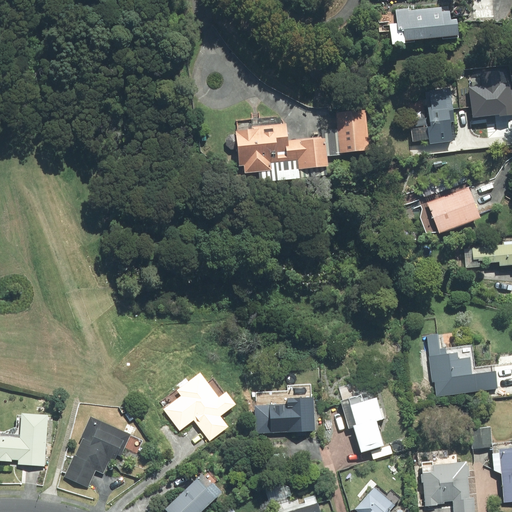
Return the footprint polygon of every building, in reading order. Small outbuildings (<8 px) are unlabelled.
[(470,0),(472,18),(492,17),(490,0),(470,0)] [(446,22),(445,7),(390,10),(391,26),(384,26),(385,49),(397,48),(397,43),(453,40),(452,22),(446,22)] [(450,92),(434,94),(435,104),(426,105),(428,126),(425,127),(427,144),(451,141),(449,124),(453,123),(450,92)] [(335,112),(338,153),(368,151),(364,109),(335,112)] [(287,140),(285,123),(250,126),(251,129),(234,130),(238,166),(242,165),(242,173),(271,170),(269,163),(296,160),(297,169),(326,167),(323,137),(287,140)] [(478,218),(467,187),(425,202),(436,233),(478,218)] [(410,232),(391,231),(391,241),(410,242),(410,232)] [(511,243),(470,248),(471,259),(476,259),(476,261),(486,260),(486,266),(511,264),(511,266),(511,243)] [(498,281),(498,271),(480,269),(479,279),(498,281)] [(449,394),(496,388),(494,371),(466,375),(465,369),(467,369),(466,357),(454,359),(453,353),(444,354),(443,348),(437,349),(436,340),(426,341),(431,382),(448,380),(449,394)] [(192,420),(208,441),(227,427),(218,416),(233,405),(223,392),(215,398),(196,373),(174,390),(178,396),(161,409),(178,431),(192,420)] [(309,397),(309,389),(284,390),(285,398),(283,398),(284,403),(253,405),(254,433),(286,432),(295,432),(295,436),(305,435),(305,431),(313,431),(311,397),(309,397)] [(382,446),(374,421),(384,418),(381,408),(378,409),(374,398),(363,401),(361,394),(340,401),(348,428),(352,427),(359,452),(382,446)] [(44,467),(44,415),(17,415),(17,438),(0,438),(0,462),(11,463),(11,461),(17,461),(17,467),(44,467)] [(87,417),(63,477),(88,487),(94,471),(102,474),(107,461),(112,463),(116,453),(121,455),(130,434),(87,417)] [(493,453),(491,427),(471,429),(473,455),(493,453)] [(388,455),(405,450),(402,441),(385,446),(388,455)] [(511,501),(511,447),(497,449),(501,502),(511,501)] [(463,461),(430,465),(430,472),(420,473),(423,506),(436,505),(436,504),(443,504),(443,502),(451,501),(452,511),(473,511),(472,498),(467,498),(463,461)] [(166,511),(199,511),(219,492),(199,473),(163,509),(166,511)] [(388,511),(392,505),(371,488),(353,510),(356,511),(388,511)] [(318,511),(316,503),(286,511),(318,511)]
